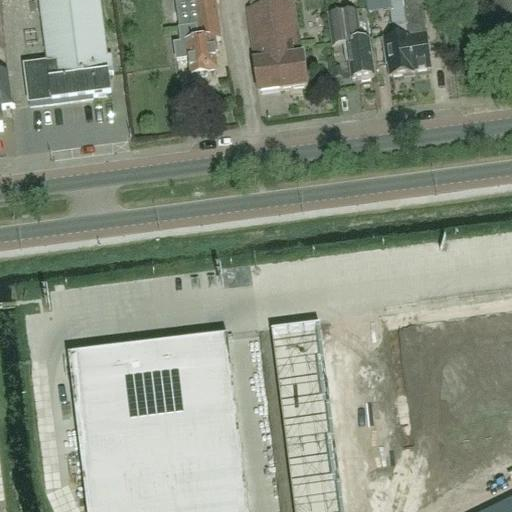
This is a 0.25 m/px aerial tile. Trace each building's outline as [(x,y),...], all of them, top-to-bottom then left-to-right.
[(111,60),(107,60),(99,0),(39,0),(48,67),(25,70),(30,109),(112,98),(109,78),(114,77),(111,60)] [(181,47),(175,48),(178,64),(189,62),(192,81),(194,81),(198,83),(205,82),(207,79),(210,78),(210,76),(218,75),(219,75),(215,53),(219,53),(217,42),(222,41),(215,0),(199,0),(204,24),(192,26),(192,29),(179,32),(181,47)] [(403,0),(409,34),(414,74),(432,72),(423,8),(415,9),(414,0),(403,0)] [(511,0),(496,0),(501,33),(511,31),(511,0)] [(294,7),(248,13),(259,96),(308,90),(301,37),(298,37),(294,7)] [(333,51),(345,49),(347,64),(350,64),(353,83),(361,82),(361,83),(369,82),(369,81),(375,80),(370,44),(362,45),(358,15),(328,20),(333,51)] [(414,76),(414,74),(409,34),(405,35),(405,39),(384,42),(387,66),(389,66),(391,80),(414,76)] [(0,78),(0,134),(4,134),(1,112),(13,111),(9,77),(0,78)] [(511,305),(392,319),(406,439),(466,432),(459,372),(511,365),(511,305)] [(346,511),(325,327),(277,333),(297,511),(346,511)] [(75,360),(69,361),(87,511),(249,511),(228,341),(222,342),(223,349),(190,353),(189,346),(109,356),(109,363),(76,367),(75,360)]
